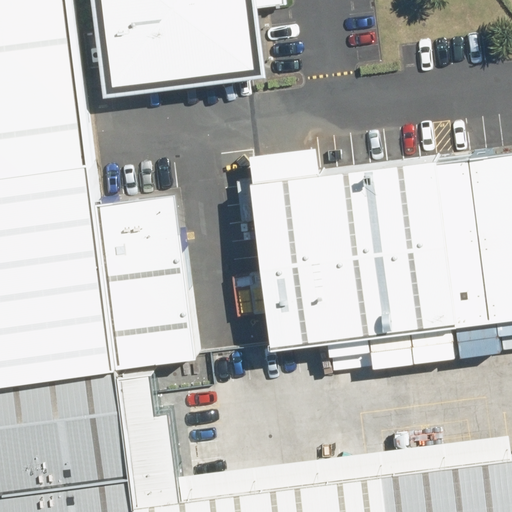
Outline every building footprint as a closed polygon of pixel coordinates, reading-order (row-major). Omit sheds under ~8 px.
[(0,0),(0,362),(122,343),(103,197),(78,0),(0,0)] [(99,0),(111,90),(271,69),(262,2),(282,0),(99,0)] [(511,145),(326,168),(323,141),(256,149),(278,338),(511,311),(511,145)] [(182,187),(103,197),(122,343),(124,360),(202,350),(182,187)] [(268,272),(241,274),(247,341),(275,338),(268,272)] [(505,340),(417,355),(421,375),(508,361),(505,340)] [(141,511),(123,361),(0,376),(0,511),(141,511)] [(511,511),(511,452),(164,502),(165,511),(511,511)]
